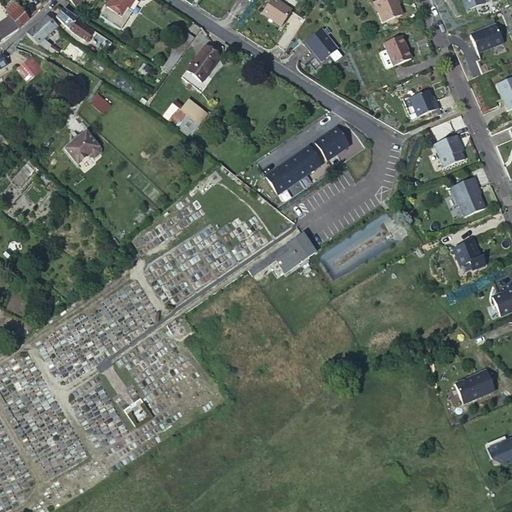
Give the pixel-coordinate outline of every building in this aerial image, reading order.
[(131,0),(109,0),(105,7),(121,17),(127,7),(131,0)] [(275,0),(270,0),(261,14),(281,27),(291,10),(275,0)] [(380,0),(381,1),(374,4),(381,24),(402,16),(395,1),(397,0),(380,0)] [(460,0),(466,11),(484,3),(483,0),(460,0)] [(13,21),(20,27),(34,13),(25,4),(20,9),(15,3),(7,11),(13,21)] [(130,9),(127,7),(121,17),(105,7),(100,15),(118,27),(130,9)] [(0,37),(3,41),(15,32),(20,27),(13,21),(7,11),(0,15),(0,37)] [(67,29),(87,42),(92,34),(93,32),(75,22),(77,20),(61,11),(54,17),(67,29)] [(45,17),(27,34),(37,43),(40,45),(56,54),(59,51),(51,44),(53,42),(45,35),(56,26),(45,17)] [(495,25),(470,36),(480,60),(481,60),(478,54),(484,52),(484,50),(493,46),(494,47),(503,43),(495,25)] [(321,63),(337,50),(321,30),(305,43),(321,63)] [(186,33),(161,69),(167,74),(194,38),(186,33)] [(97,48),(103,51),(110,41),(104,37),(97,48)] [(411,59),(402,37),(383,45),(386,51),(379,54),(386,70),(411,59)] [(204,45),(181,76),(200,90),(206,84),(201,80),(219,55),(204,45)] [(32,57),(16,67),(24,80),(41,70),(32,57)] [(511,78),(496,86),(507,112),(511,109),(511,78)] [(417,118),(438,109),(435,102),(433,102),(429,91),(403,102),(411,121),(417,118)] [(109,104),(98,94),(90,103),(101,113),(109,104)] [(188,98),(183,105),(190,110),(203,119),(208,112),(188,98)] [(190,136),(203,119),(190,110),(186,116),(179,110),(171,104),(163,115),(190,136)] [(190,110),(183,105),(179,110),(186,116),(190,110)] [(84,131),(63,148),(76,163),(87,154),(89,156),(93,157),(99,152),(99,148),(84,131)] [(455,137),(434,146),(444,169),(464,160),(461,152),(462,151),(455,137)] [(345,142),(352,153),(357,150),(350,139),(345,142)] [(0,141),(0,159),(4,163),(13,153),(0,141)] [(339,146),(346,157),(352,153),(345,142),(339,146)] [(339,146),(334,149),(341,161),(346,157),(339,146)] [(328,153),(335,164),(341,161),(334,149),(328,153)] [(328,153),(323,157),(330,168),(335,164),(328,153)] [(317,160),(324,171),(330,168),(323,157),(317,160)] [(317,160),(312,164),(319,175),(324,171),(317,160)] [(306,167),(313,179),(319,175),(312,164),(306,167)] [(306,167),(301,171),(308,182),(313,179),(306,167)] [(295,174),(303,186),(308,182),(301,171),(295,174)] [(295,174),(290,178),(297,189),(303,186),(295,174)] [(285,181),(292,193),(297,189),(290,178),(285,181)] [(477,188),(473,179),(450,189),(458,208),(460,207),(464,218),(484,209),(478,196),(479,195),(476,189),(477,188)] [(285,181),(279,185),(286,196),(292,193),(285,181)] [(274,188),(281,200),(286,196),(279,185),(274,188)] [(268,192),(276,203),(281,200),(274,188),(268,192)] [(285,274),(315,253),(302,234),(287,245),(286,244),(280,249),(284,255),(276,261),(285,274)] [(475,242),(454,251),(461,267),(471,263),(474,271),(487,265),(484,257),(483,257),(480,252),(479,252),(475,242)] [(280,249),(263,260),(268,267),(276,261),(284,255),(280,249)] [(263,260),(248,271),(253,278),(268,267),(263,260)] [(504,294),(492,299),(500,317),(511,312),(511,288),(511,286),(502,289),(504,294)] [(486,371),(454,384),(463,404),(495,390),(486,371)] [(485,446),(487,451),(506,443),(504,438),(485,446)] [(495,459),(502,462),(504,467),(511,463),(511,440),(506,443),(487,451),(491,461),(495,459)]
